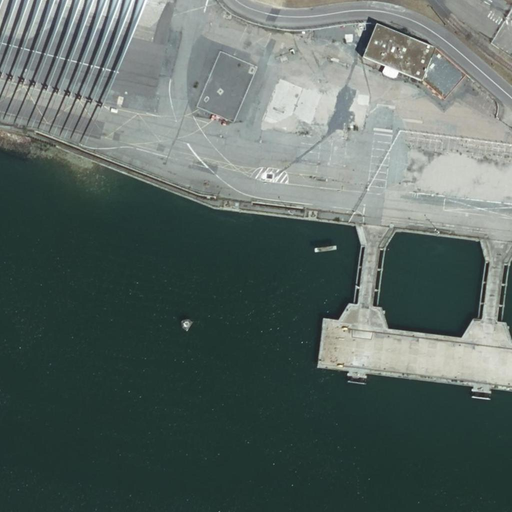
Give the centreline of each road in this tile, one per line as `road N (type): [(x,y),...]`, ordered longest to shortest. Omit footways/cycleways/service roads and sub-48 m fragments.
road 1 (unknown): [(393,204),(278,186),(0,95)]
road 2 (unclassified): [(236,0),(255,12),(300,18),(366,8),(402,16),(427,27),(511,99)]
road 3 (unknown): [(511,218),(393,204),(402,140),(409,127),(431,122)]
